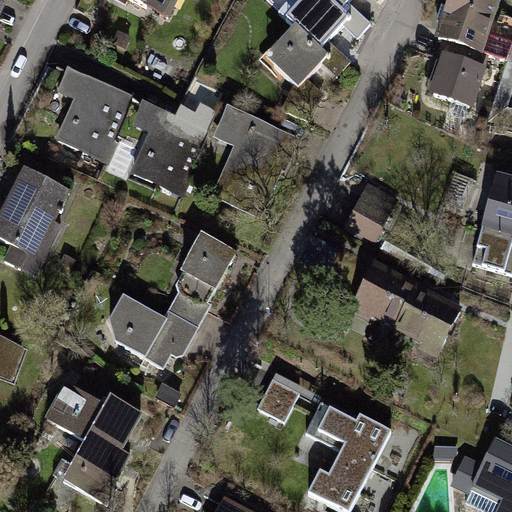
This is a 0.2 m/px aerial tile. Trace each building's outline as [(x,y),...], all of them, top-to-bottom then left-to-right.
[(0,0),(0,42),(19,11),(0,0)] [(206,0),(131,0),(188,32),(206,0)] [(370,9),(362,0),(321,0),(345,29),(370,9)] [(509,0),(467,0),(457,31),(494,44),(509,0)] [(356,47),(320,2),(293,24),(329,69),(356,47)] [(496,49),(454,34),(430,101),(472,116),(496,49)] [(334,83),(297,37),(270,58),(307,104),(334,83)] [(134,113),(80,80),(45,136),(100,169),(134,113)] [(214,143),(162,113),(131,166),(183,196),(214,143)] [(311,145),(260,114),(215,188),(266,218),(311,145)] [(511,177),(496,174),(471,265),(511,276),(511,177)] [(72,207),(22,179),(0,218),(0,260),(32,278),(72,207)] [(372,190),(351,228),(378,242),(399,204),(372,190)] [(250,256),(213,236),(188,280),(225,300),(250,256)] [(442,289),(378,261),(358,306),(423,334),(442,289)] [(224,300),(161,265),(106,362),(168,398),(224,300)] [(507,320),(447,293),(428,335),(488,362),(507,320)] [(31,355),(0,339),(0,398),(8,403),(31,355)] [(404,443),(297,383),(270,431),(377,491),(404,443)] [(142,453),(55,409),(35,448),(122,493),(142,453)] [(511,511),(511,444),(497,438),(484,462),(467,456),(454,487),(498,508),(496,511),(511,511)] [(122,511),(130,498),(85,476),(67,511),(122,511)]
